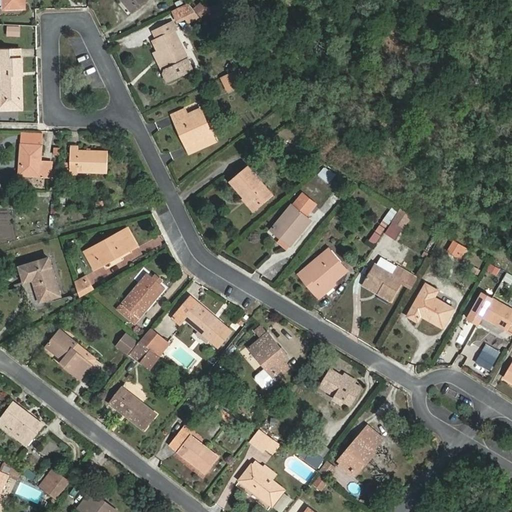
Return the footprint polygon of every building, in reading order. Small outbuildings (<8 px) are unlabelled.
[(146,0),(123,0),(133,11),(146,0)] [(187,1),(174,7),(182,22),(189,19),(199,15),(196,12),(187,1)] [(217,14),(212,8),(207,2),(196,12),(199,15),(202,19),(207,24),(217,14)] [(216,5),(212,8),(217,14),(207,24),(209,26),(223,13),(216,5)] [(199,15),(189,19),(191,24),(202,19),(199,15)] [(171,20),(152,29),(156,37),(152,38),(157,49),(165,66),(163,67),(162,70),(165,79),(190,67),(186,60),(173,30),(175,29),(171,20)] [(20,57),(21,47),(0,47),(0,61),(3,62),(2,89),(0,88),(0,109),(21,109),(21,69),(24,68),(23,58),(20,57)] [(157,49),(154,50),(159,63),(161,68),(163,67),(165,66),(157,49)] [(240,69),(230,73),(234,80),(245,74),(240,69)] [(234,80),(230,73),(219,79),(226,91),(235,87),(232,80),(234,80)] [(192,115),(205,109),(204,105),(191,111),(192,115)] [(172,113),(181,133),(186,131),(194,151),(216,140),(213,133),(215,131),(205,109),(192,115),(191,111),(188,106),(172,113)] [(190,153),(194,151),(186,131),(181,133),(190,153)] [(23,161),(22,175),(49,177),(50,163),(41,162),(43,144),(20,143),(18,161),(23,161)] [(79,145),(72,144),(70,172),(78,173),(78,170),(109,173),(111,150),(79,148),(79,145)] [(274,192),(250,164),(230,181),(255,210),(274,192)] [(318,176),(331,183),(337,173),(324,166),(318,176)] [(285,234),(282,238),(291,246),(313,218),(308,213),(317,201),(305,191),(295,203),(292,201),(274,226),(285,234)] [(378,231),(385,235),(397,211),(390,207),(378,231)] [(401,207),(386,233),(398,240),(413,214),(401,207)] [(372,239),(378,243),(388,224),(382,220),(372,239)] [(127,225),(91,247),(101,264),(137,241),(127,225)] [(271,230),(282,238),(285,234),(274,226),(271,230)] [(443,233),(436,245),(448,252),(455,239),(443,233)] [(329,248),(313,261),(317,265),(308,273),(304,268),(299,272),(320,297),(325,293),(321,288),(333,278),(334,280),(347,270),(329,248)] [(61,295),(49,256),(18,265),(24,282),(33,280),(40,302),(61,295)] [(317,265),(313,261),(304,268),(308,273),(317,265)] [(381,286),(378,291),(392,298),(403,279),(407,280),(412,272),(399,264),(394,272),(376,262),(367,278),(381,286)] [(122,299),(140,316),(166,285),(147,269),(122,299)] [(77,287),(89,279),(86,276),(75,282),(77,287)] [(321,288),(325,293),(337,283),(334,280),(333,278),(321,288)] [(364,283),(378,291),(381,286),(367,278),(364,283)] [(94,288),(89,279),(77,287),(80,297),(86,292),(94,288)] [(435,295),(439,289),(425,281),(405,314),(418,322),(422,314),(443,326),(454,307),(435,295)] [(508,330),(511,322),(511,305),(483,289),(467,316),(477,322),(481,315),(508,330)] [(185,314),(219,342),(231,327),(190,293),(173,314),(180,320),(185,314)] [(136,321),(140,316),(122,299),(118,304),(136,321)] [(245,324),(251,317),(245,313),(240,319),(245,324)] [(260,324),(254,329),(260,337),(266,332),(260,324)] [(74,345),(78,341),(60,327),(46,345),(63,359),(62,362),(81,378),(94,362),(74,345)] [(149,327),(139,340),(151,348),(153,350),(163,338),(149,327)] [(260,337),(255,341),(259,348),(256,351),(267,365),(264,367),(271,376),(280,369),(283,372),(288,368),(280,359),(285,354),(280,347),(277,349),(268,340),(272,337),(267,331),(266,332),(260,337)] [(136,340),(126,332),(116,344),(126,352),(136,340)] [(277,349),(280,347),(272,337),(268,340),(277,349)] [(159,354),(168,343),(163,338),(153,350),(159,354)] [(139,340),(129,351),(141,361),(151,348),(139,340)] [(259,348),(255,341),(248,347),(264,367),(267,365),(256,351),(259,348)] [(153,350),(151,348),(141,361),(148,367),(159,354),(153,350)] [(511,357),(501,375),(511,381),(511,357)] [(361,385),(353,381),(351,384),(342,379),(344,375),(329,366),(318,384),(332,393),(331,396),(342,402),(344,398),(351,403),(361,385)] [(263,387),(273,379),(271,376),(264,367),(254,376),(254,379),(261,387),(263,387)] [(351,384),(353,381),(356,377),(346,372),(344,375),(342,379),(351,384)] [(158,413),(122,386),(110,401),(144,429),(158,413)] [(0,417),(5,421),(30,440),(31,441),(44,423),(12,398),(0,414),(0,417)] [(231,415),(225,411),(222,417),(227,421),(231,415)] [(26,447),(30,440),(5,421),(2,426),(26,447)] [(342,455),(360,470),(364,464),(362,462),(368,454),(370,456),(377,448),(373,445),(382,434),(368,422),(342,455)] [(217,456),(182,427),(169,443),(205,471),(217,456)] [(259,427),(250,439),(264,449),(265,448),(273,437),(259,427)] [(40,449),(55,461),(64,449),(50,437),(40,449)] [(265,448),(273,454),(281,443),(273,437),(265,448)] [(323,456),(313,448),(306,458),(316,465),(323,456)] [(356,474),(360,470),(342,455),(339,460),(356,474)] [(273,479),(278,473),(266,462),(264,465),(256,458),(253,463),(273,479)] [(330,478),(338,467),(328,460),(320,470),(330,478)] [(239,478),(271,503),(284,488),(273,479),(252,462),(239,478)] [(38,481),(42,485),(55,469),(50,465),(38,481)] [(0,496),(10,473),(0,468),(0,496)] [(55,469),(42,485),(53,493),(65,478),(55,469)] [(313,485),(324,491),(329,481),(318,475),(313,485)] [(72,497),(79,487),(75,484),(68,494),(72,497)] [(92,489),(88,493),(101,504),(104,499),(92,489)] [(101,504),(88,493),(78,507),(84,511),(115,511),(117,510),(104,499),(101,504)]
